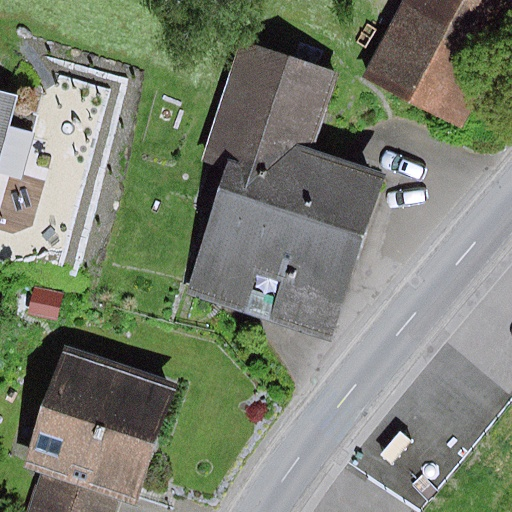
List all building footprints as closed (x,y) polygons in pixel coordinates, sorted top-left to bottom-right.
[(511,47),(511,0),(408,0),(365,82),(466,134),(511,47)] [(335,75),(245,46),(208,160),(235,168),(194,293),(332,338),(384,178),(310,154),(335,75)] [(0,145),(13,99),(0,95),(0,145)] [(63,292),(35,285),(29,313),(57,319),(63,292)] [(179,389),(71,354),(32,471),(49,476),(37,511),(114,511),(119,498),(141,505),(179,389)]
